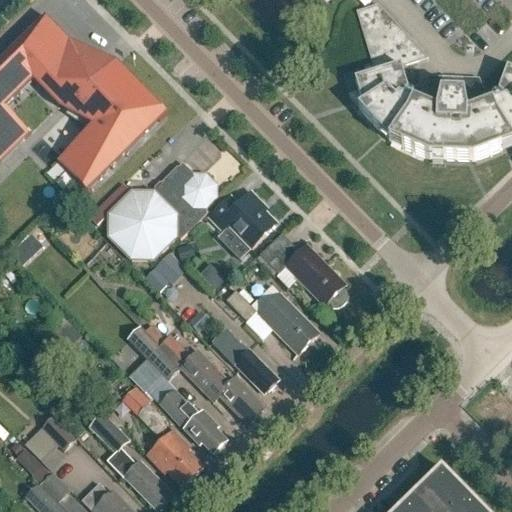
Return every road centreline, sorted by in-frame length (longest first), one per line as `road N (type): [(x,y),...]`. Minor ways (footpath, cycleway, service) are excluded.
road 1 (unclassified): [(417,285),(139,0)]
road 2 (residential): [(180,511),(417,285)]
road 3 (residential): [(511,40),(467,76),(390,0)]
road 4 (tertiary): [(334,511),(434,412)]
road 5 (residential): [(417,285),(511,189)]
